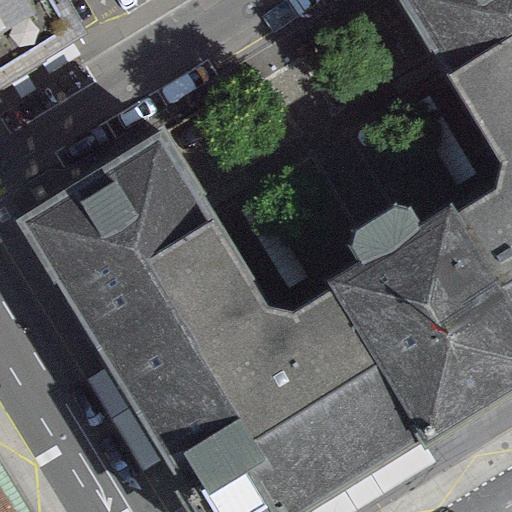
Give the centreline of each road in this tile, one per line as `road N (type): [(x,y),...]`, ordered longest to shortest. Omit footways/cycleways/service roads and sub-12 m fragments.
road 1 (residential): [(0,164),(274,0)]
road 2 (primary): [(0,353),(98,511)]
